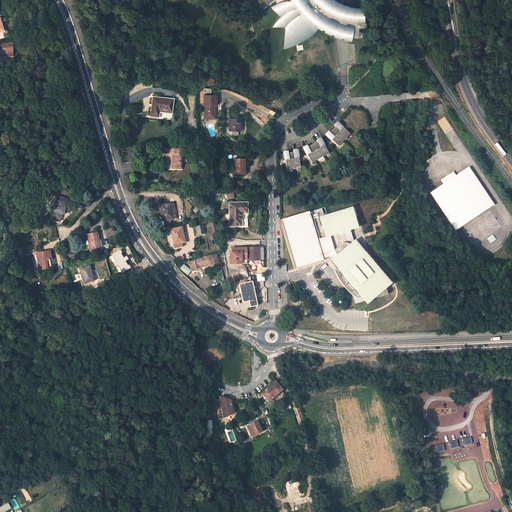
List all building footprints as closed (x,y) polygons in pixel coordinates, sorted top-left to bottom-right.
[(258,0),(263,7),(267,5),(271,2),(273,0),(293,0),(295,2),(292,2),(289,2),(285,3),(282,4),(277,5),(283,17),(281,19),(281,20),(280,20),(278,24),(288,26),(287,42),(289,42),(291,42),(296,41),(299,40),(305,38),(310,35),(314,31),(316,29),(318,25),(324,28),(328,30),(333,32),(339,35),(346,36),(350,37),(350,36),(357,37),(358,27),(363,27),(365,26),(365,24),(365,23),(365,22),(364,21),(362,21),(362,9),(360,9),(355,9),(350,8),(346,7),(342,6),(338,4),(331,1),(330,0),(258,0)] [(3,56),(13,56),(12,43),(2,43),(3,56)] [(216,95),(204,95),(203,119),(213,119),(213,105),(215,105),(216,105),(216,95)] [(159,111),(171,113),(173,100),(153,97),(151,116),(158,117),(159,111)] [(229,119),(229,129),(241,129),(241,119),(229,119)] [(330,133),(328,131),(326,134),(338,146),(350,134),(343,128),(337,122),(334,125),(336,127),(330,133)] [(307,145),(303,148),(307,155),(312,163),(329,154),(324,146),(320,138),(317,140),(318,142),(308,147),(307,145)] [(170,170),(180,170),(180,155),(182,155),(182,149),(164,149),(163,167),(167,167),(170,167),(170,170)] [(287,169),(300,167),(299,158),(297,150),(293,151),(293,152),(288,153),(288,151),(284,152),(287,169)] [(244,160),(230,160),(230,165),(234,165),(234,174),(244,175),(244,160)] [(454,229),(494,205),(470,166),(456,174),(454,171),(440,179),(443,183),(430,191),(454,229)] [(57,196),(53,211),(63,214),(67,199),(57,196)] [(247,226),(247,203),(229,203),(230,226),(247,226)] [(160,206),(162,221),(155,222),(156,227),(163,226),(163,224),(171,224),(170,220),(173,220),(171,204),(160,206)] [(351,210),(311,221),(320,256),(332,252),(336,257),(330,262),(337,270),(334,272),(336,278),(339,283),(342,287),(345,291),(350,295),(354,298),(356,299),(360,297),(366,305),(372,300),(387,294),(385,289),(390,285),(354,242),(353,243),(349,231),(356,229),(351,210)] [(51,218),(61,221),(63,214),(53,211),(51,218)] [(184,243),(181,228),(171,229),(170,227),(163,228),(165,236),(172,234),(174,248),(182,247),(181,243),(184,243)] [(86,250),(100,247),(97,233),(87,235),(88,239),(84,240),(86,250)] [(36,253),(39,270),(47,268),(46,260),(47,260),(51,259),(49,251),(36,253)] [(246,252),(246,264),(258,264),(258,252),(246,252)] [(214,264),(212,255),(207,256),(207,257),(189,262),(192,271),(196,270),(196,269),(200,268),(199,265),(203,264),(207,263),(208,263),(209,266),(210,266),(213,265),(214,264)] [(185,274),(190,271),(185,264),(181,267),(185,274)] [(93,280),(89,267),(89,266),(79,269),(84,284),(93,280)] [(237,272),(239,278),(247,275),(246,269),(237,272)] [(239,286),(241,304),(248,304),(249,310),(256,309),(253,284),(239,286)] [(268,402),(282,390),(275,381),(260,393),(257,396),(259,398),(263,396),(268,402)] [(221,409),(223,417),(234,413),(230,400),(219,397),(220,403),(221,409)] [(283,445),(300,439),(294,417),(277,425),(283,445)] [(248,425),(246,426),(248,430),(250,429),(252,433),(253,435),(260,432),(256,422),(248,425)] [(462,439),(464,445),(472,443),(470,437),(462,439)] [(449,442),(451,449),(458,447),(457,440),(449,442)] [(435,446),(437,452),(445,450),(443,444),(435,446)]
